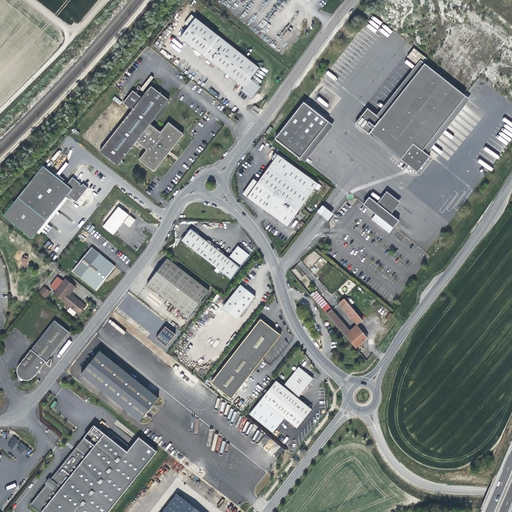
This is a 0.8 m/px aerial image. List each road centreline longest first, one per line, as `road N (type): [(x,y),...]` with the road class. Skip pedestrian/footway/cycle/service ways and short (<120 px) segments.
road 1 (unclassified): [(20,410),(148,255),(180,199)]
road 2 (track): [(0,194),(176,0)]
road 3 (unclassified): [(231,204),(267,251),(301,336),(350,387)]
road 4 (secondary): [(511,180),(386,359)]
road 5 (unclassified): [(351,0),(233,158)]
road 6 (track): [(0,111),(103,0)]
road 7 (unclassified): [(381,441),(421,482),(511,492)]
road 8 (secondary): [(352,406),(267,511)]
road 9 (track): [(482,227),(471,219),(401,314)]
road 10 (unknown): [(347,217),(331,235),(353,259),(391,286),(407,275)]
